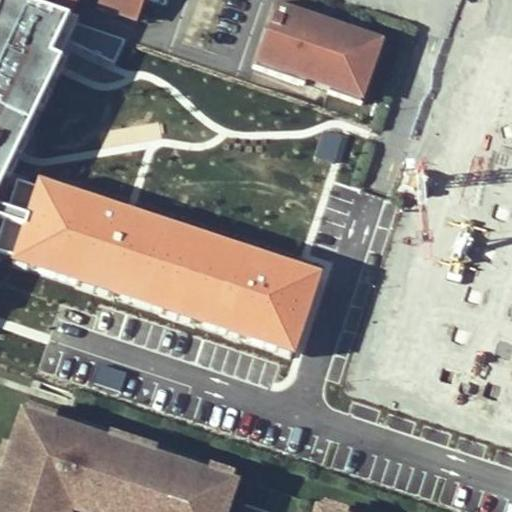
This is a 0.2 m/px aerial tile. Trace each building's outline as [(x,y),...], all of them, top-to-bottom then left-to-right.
[(511,0),(490,0),(459,103),(476,108),(471,124),(450,118),(435,168),(455,173),(447,201),(511,220),(511,0)] [(274,11),(257,63),(306,79),(308,74),(332,82),(330,88),(361,98),(381,42),(349,31),(348,36),(274,11)] [(0,57),(0,126),(46,143),(40,164),(57,169),(63,146),(88,155),(103,106),(36,75),(0,57)] [(30,408),(28,415),(233,485),(238,471),(37,402),(35,410),(30,408)] [(233,485),(28,415),(0,491),(0,511),(57,511),(60,506),(69,509),(78,511),(219,511),(220,510),(224,511),(233,485)] [(363,511),(324,499),(319,511),(363,511)]
